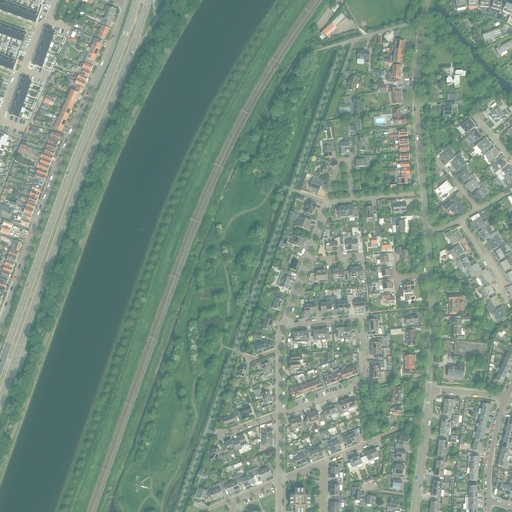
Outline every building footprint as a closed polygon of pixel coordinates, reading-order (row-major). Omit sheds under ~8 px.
[(465,7),(463,0),(455,0),(455,1),(452,2),(454,9),(457,8),(457,9),(465,7)] [(492,0),(489,0),(489,7),(491,7),(491,8),(500,10),(502,2),(496,0),(493,0),(492,0)] [(502,2),(500,10),(502,11),(510,15),(510,14),(511,10),(511,5),(506,3),(505,4),(502,2)] [(8,3),(5,12),(10,13),(13,4),(8,3)] [(13,4),(10,13),(15,15),(18,6),(13,4)] [(18,6),(15,15),(20,17),(23,8),(18,6)] [(106,6),(104,12),(105,12),(114,15),(116,9),(109,6),(106,6)] [(23,8),(20,17),(25,19),(28,10),(23,8)] [(28,10),(25,19),(30,21),(33,12),(28,10)] [(100,10),(99,13),(102,14),(105,15),(104,18),(112,21),(114,15),(105,12),(104,12),(103,11),(103,12),(100,10)] [(33,12),(30,21),(35,23),(38,14),(33,12)] [(331,22),(332,23),(336,28),(346,18),(342,13),(333,21),(332,21),(331,22)] [(98,16),(97,19),(103,21),(102,24),(110,27),(112,21),(104,18),(101,17),(98,16)] [(336,28),(332,23),(323,31),(327,36),(336,28)] [(100,24),(99,26),(101,27),(100,31),(100,30),(100,31),(107,34),(110,28),(100,24)] [(5,25),(2,35),(7,36),(10,27),(5,25)] [(10,27),(7,36),(12,38),(16,29),(10,27)] [(46,28),(44,34),(53,37),(55,32),(46,28)] [(73,31),(71,36),(73,37),(74,36),(73,36),(75,32),(81,35),(82,32),(74,28),(73,31)] [(94,28),(93,30),(96,31),(99,33),(98,36),(104,39),(107,34),(100,31),(100,30),(94,28)] [(499,28),(482,35),(484,41),(487,41),(488,43),(492,42),(491,39),(501,35),(499,28)] [(16,29),(12,38),(17,40),(21,31),(16,29)] [(21,31),(17,40),(23,42),(26,33),(21,31)] [(44,34),(42,39),(51,42),(53,37),(44,34)] [(96,38),(92,46),(99,50),(102,45),(101,44),(103,41),(96,38)] [(42,39),(40,44),(49,47),(51,42),(42,39)] [(390,43),(389,49),(403,50),(403,44),(404,44),(405,40),(401,40),(401,41),(395,40),(395,45),(393,45),(393,44),(390,43)] [(498,55),(511,47),(511,41),(511,40),(501,46),(500,43),(496,45),(497,48),(495,49),(498,55)] [(40,44),(38,49),(47,52),(49,47),(40,44)] [(92,46),(89,52),(97,56),(99,50),(92,46)] [(403,50),(389,49),(386,48),(385,51),(393,51),(393,50),(394,50),(394,56),(403,57),(403,53),(402,53),(403,50)] [(38,49),(36,54),(45,57),(47,52),(38,49)] [(364,63),(368,63),(369,52),(366,52),(366,51),(362,50),(361,49),(360,49),(359,50),(358,50),(357,59),(364,60),(364,63)] [(78,53),(77,56),(78,58),(79,59),(79,60),(82,61),(92,65),(94,61),(97,56),(89,52),(86,51),(84,55),(81,54),(78,53)] [(36,54),(35,59),(44,62),(45,57),(36,54)] [(384,59),(383,62),(385,63),(393,63),(393,62),(401,63),(402,61),(403,57),(394,56),(390,55),(390,60),(384,59)] [(5,57),(2,67),(7,68),(11,59),(5,57)] [(11,59),(7,68),(13,70),(16,61),(11,59)] [(35,59),(33,64),(42,68),(44,62),(35,59)] [(82,61),(79,67),(90,72),(90,71),(90,72),(93,66),(92,65),(82,61)] [(385,63),(385,65),(392,66),(392,71),(401,72),(402,68),(401,68),(401,66),(393,65),(393,63),(385,63)] [(74,65),(72,70),(88,77),(90,72),(79,67),(78,66),(74,65)] [(72,70),(77,72),(74,77),(77,78),(86,82),(88,77),(72,70)] [(451,76),(447,76),(447,79),(446,79),(446,83),(454,82),(454,85),(456,85),(456,86),(459,86),(458,83),(460,83),(459,76),(461,75),(461,76),(465,76),(465,74),(466,74),(465,71),(463,71),(463,70),(455,71),(456,72),(455,72),(455,76),(454,76),(454,78),(451,78),(451,76)] [(388,77),(387,82),(398,83),(399,78),(400,78),(400,76),(401,76),(401,72),(392,71),(391,77),(388,77)] [(347,85),(347,86),(349,87),(348,89),(353,91),(354,88),(356,89),(357,82),(360,83),(362,78),(351,75),(351,78),(349,78),(348,82),(347,83),(347,84),(347,85)] [(68,78),(67,80),(71,82),(71,81),(75,83),(76,84),(83,87),(84,87),(86,82),(77,78),(74,77),(74,78),(76,79),(75,82),(68,78)] [(22,78),(20,83),(29,87),(31,81),(22,78)] [(71,82),(70,84),(75,86),(74,89),(71,88),(70,89),(81,94),(83,87),(76,84),(75,83),(71,81),(71,82)] [(20,83),(18,88),(28,92),(29,87),(20,83)] [(393,104),(401,104),(400,91),(397,91),(397,87),(390,88),(390,92),(392,92),(393,104)] [(18,88),(17,94),(26,97),(28,92),(18,88)] [(71,90),(69,95),(76,99),(79,93),(71,90)] [(17,94),(15,99),(24,102),(26,97),(17,94)] [(63,97),(62,99),(74,104),(76,99),(69,95),(67,99),(63,97)] [(15,99),(13,104),(22,107),(24,102),(15,99)] [(62,99),(61,101),(65,103),(64,106),(71,110),(74,104),(62,99)] [(445,105),(445,108),(443,108),(443,115),(452,115),(451,105),(458,104),(458,100),(443,101),(444,105),(445,105)] [(13,104),(11,109),(20,112),(22,107),(13,104)] [(58,108),(57,110),(69,115),(71,110),(64,106),(62,110),(58,108)] [(503,121),(510,116),(506,111),(503,113),(499,108),(497,110),(495,106),(489,111),(492,114),(490,116),(496,123),(501,119),(503,121)] [(11,109),(9,114),(18,117),(21,118),(23,113),(20,112),(11,109)] [(394,125),(405,124),(405,122),(406,122),(406,118),(405,118),(405,117),(400,117),(400,109),(393,110),(394,119),(393,119),(392,120),(391,121),(391,122),(391,123),(392,123),(393,123),(394,123),(394,125)] [(57,110),(56,112),(60,114),(59,117),(66,121),(69,115),(57,110)] [(53,119),(52,121),(64,126),(66,121),(59,117),(57,121),(53,119)] [(464,133),(467,137),(472,132),(470,130),(475,126),(469,118),(460,126),(465,132),(464,133)] [(52,121),(51,123),(56,125),(54,128),(62,132),(64,126),(52,121)] [(467,137),(466,137),(472,143),(470,144),(473,148),(474,147),(477,145),(476,145),(478,143),(476,141),(481,137),(475,129),(472,132),(467,137)] [(407,130),(398,130),(398,135),(389,136),(390,139),(399,138),(399,137),(407,136),(407,130)] [(46,136),(50,137),(59,140),(62,135),(52,131),(51,135),(47,133),(46,136)] [(0,133),(0,138),(7,141),(9,136),(0,133)] [(360,139),(360,136),(354,137),(354,144),(358,144),(358,151),(365,150),(364,138),(360,139)] [(44,139),(43,141),(48,143),(57,146),(59,140),(50,137),(48,141),(44,139)] [(477,145),(474,147),(479,153),(480,152),(483,156),(485,155),(484,155),(488,151),(486,149),(491,145),(485,137),(478,143),(476,145),(477,145)] [(340,143),(341,145),(340,145),(340,148),(341,147),(341,154),(346,153),(346,152),(349,152),(348,144),(351,144),(351,138),(344,139),(345,142),(340,143)] [(323,143),(324,147),(323,147),(325,157),(332,156),(331,150),(335,150),(334,141),(327,142),(323,143)] [(44,145),(43,147),(46,148),(55,152),(57,146),(48,143),(47,146),(44,145)] [(21,145),(19,150),(51,162),(53,157),(36,150),(21,145)] [(446,164),(454,158),(454,157),(455,156),(450,150),(451,149),(448,145),(443,150),(445,153),(440,157),(446,164)] [(484,155),(485,155),(490,161),(488,162),(491,165),(497,161),(496,161),(494,158),(500,154),(493,147),(488,151),(484,155)] [(37,148),(36,150),(53,157),(55,152),(46,148),(45,151),(37,148)] [(51,162),(19,150),(17,155),(36,162),(49,167),(51,162)] [(454,157),(454,158),(456,160),(451,164),(452,166),(457,171),(459,169),(464,164),(465,165),(466,163),(461,157),(462,156),(459,153),(455,156),(454,157)] [(362,160),(355,160),(356,167),(367,166),(366,162),(369,162),(369,156),(362,157),(362,160)] [(491,165),(491,166),(496,172),(495,173),(496,175),(495,176),(496,177),(497,176),(498,176),(503,172),(501,169),(506,165),(500,158),(496,161),(497,161),(491,165)] [(36,162),(35,165),(30,163),(30,165),(38,168),(48,172),(49,167),(36,162)] [(317,173),(320,174),(321,175),(322,174),(326,176),(330,166),(319,163),(318,168),(319,168),(317,173)] [(459,169),(461,171),(456,176),(462,183),(467,179),(471,175),(466,169),(467,168),(465,165),(464,164),(459,169)] [(503,172),(498,176),(502,180),(506,185),(511,180),(511,178),(511,177),(511,176),(511,168),(510,166),(503,172)] [(29,171),(36,173),(46,177),(48,172),(38,168),(37,171),(30,169),(29,171)] [(398,178),(398,184),(407,183),(407,175),(409,175),(409,169),(395,169),(395,172),(401,172),(401,178),(398,178)] [(30,174),(30,177),(44,182),(46,177),(36,173),(35,176),(30,174)] [(467,179),(469,181),(464,185),(470,192),(476,188),(480,184),(479,184),(474,178),(475,177),(472,174),(471,175),(467,179)] [(25,175),(24,177),(34,181),(34,183),(42,186),(44,182),(30,177),(25,175)] [(322,184),(324,180),(314,177),(313,180),(312,180),(310,184),(308,185),(309,187),(309,188),(319,191),(321,183),(322,184)] [(448,192),(453,188),(447,181),(437,188),(441,193),(439,195),(443,200),(450,195),(448,192)] [(476,188),(478,190),(473,194),(479,201),(488,194),(484,189),(487,187),(483,182),(479,184),(480,184),(476,188)] [(22,184),(21,186),(32,190),(40,193),(42,187),(34,185),(33,188),(25,185),(22,184)] [(21,193),(24,194),(30,196),(38,199),(40,193),(32,190),(30,194),(22,191),(21,193)] [(20,199),(28,201),(36,204),(38,199),(30,196),(29,199),(21,196),(20,199)] [(443,207),(448,212),(452,216),(458,211),(459,214),(467,210),(465,206),(463,206),(457,199),(452,204),(450,201),(443,207)] [(16,200),(15,203),(34,210),(36,204),(28,201),(27,205),(22,203),(22,202),(16,200)] [(396,200),(389,201),(389,204),(393,204),(394,212),(406,211),(405,203),(396,203),(396,200)] [(308,201),(304,211),(311,214),(313,210),(314,210),(316,204),(315,204),(308,201)] [(34,210),(15,203),(11,202),(11,204),(15,206),(15,207),(21,209),(20,211),(24,213),(32,216),(34,210)] [(353,205),(345,206),(346,218),(350,217),(354,217),(358,217),(357,209),(353,209),(353,205)] [(338,211),(334,211),(335,219),(339,219),(339,218),(343,218),(346,218),(345,206),(338,207),(338,211)] [(373,207),(365,207),(366,219),(374,218),(374,221),(377,220),(376,213),(373,214),(373,207)] [(30,221),(17,216),(18,217),(17,220),(21,221),(20,224),(28,227),(30,221)] [(298,226),(308,230),(310,224),(306,222),(307,219),(300,217),(298,220),(300,221),(298,226)] [(480,227),(482,230),(489,226),(490,226),(486,220),(483,222),(480,217),(470,223),(475,231),(480,227)] [(0,218),(0,231),(9,235),(13,224),(5,221),(0,220),(1,219),(0,218)] [(393,218),(393,226),(396,225),(396,232),(405,232),(404,225),(405,225),(404,221),(401,221),(401,218),(393,218)] [(482,230),(479,232),(484,240),(489,237),(491,239),(491,240),(497,236),(495,232),(493,233),(489,226),(482,230)] [(450,231),(444,234),(447,238),(448,237),(452,244),(452,245),(463,239),(458,230),(452,234),(450,231)] [(299,240),(300,237),(293,234),(292,238),(294,239),(292,244),(302,248),(304,242),(299,240)] [(355,240),(351,240),(352,250),(358,249),(358,243),(360,243),(360,235),(354,237),(355,240)] [(491,240),(491,239),(487,241),(492,250),(498,246),(499,249),(504,246),(506,246),(503,242),(502,243),(498,235),(497,236),(491,240)] [(346,244),(347,250),(352,250),(351,240),(348,241),(348,236),(342,236),(343,244),(346,244)] [(334,242),(331,242),(332,252),(338,251),(337,245),(340,245),(340,237),(334,239),(334,242)] [(382,250),(390,249),(389,242),(381,243),(380,237),(370,238),(371,244),(377,244),(377,246),(381,246),(382,250)] [(326,246),(326,252),(332,252),(331,242),(328,242),(327,238),(322,238),(323,246),(326,246)] [(14,243),(11,249),(19,252),(22,243),(11,240),(10,242),(14,243)] [(452,244),(446,248),(448,252),(449,251),(453,258),(458,256),(464,252),(459,244),(453,248),(452,245),(452,244)] [(499,249),(493,252),(498,261),(504,257),(505,260),(506,260),(510,257),(511,256),(509,253),(508,253),(504,246),(499,249)] [(401,261),(409,260),(408,250),(402,251),(402,248),(396,248),(397,255),(400,254),(401,261)] [(3,253),(8,255),(16,258),(19,252),(11,249),(9,253),(4,251),(3,253)] [(376,258),(377,260),(377,264),(389,263),(388,256),(385,257),(385,253),(372,255),(372,258),(376,258)] [(290,264),(289,268),(295,270),(298,261),(296,260),(298,256),(291,254),(288,263),(290,264)] [(1,258),(6,260),(15,263),(16,258),(8,255),(7,258),(2,256),(1,258)] [(453,258),(452,259),(454,263),(456,262),(460,269),(463,267),(469,263),(470,264),(470,263),(465,255),(460,258),(458,256),(453,258)] [(506,260),(505,260),(500,263),(505,271),(510,268),(511,271),(511,270),(511,260),(510,257),(506,260)] [(0,263),(5,265),(13,268),(15,263),(6,260),(5,263),(0,260),(0,263)] [(463,267),(466,271),(467,270),(471,277),(475,275),(481,271),(482,271),(477,263),(471,266),(470,264),(469,263),(463,267)] [(0,269),(11,273),(13,268),(5,265),(3,268),(0,267),(0,269)] [(361,266),(355,267),(356,276),(359,276),(359,278),(361,279),(365,279),(365,271),(362,271),(361,266)] [(350,272),(347,273),(348,280),(352,280),(353,279),(353,277),(356,276),(355,267),(349,267),(350,272)] [(386,267),(377,267),(378,278),(382,278),(382,277),(390,276),(389,269),(387,269),(386,267)] [(333,274),(330,274),(330,282),(335,282),(336,280),(336,278),(339,278),(338,268),(332,269),(333,274)] [(344,268),(338,268),(339,278),(342,278),(342,280),(343,281),(348,280),(347,273),(344,273),(344,268)] [(0,275),(1,276),(9,279),(11,273),(0,269),(0,275)] [(326,269),(320,270),(321,280),(324,279),(325,281),(326,282),(330,282),(330,274),(327,275),(326,269)] [(321,280),(320,270),(315,270),(315,274),(314,274),(311,273),(308,280),(307,283),(313,285),(314,282),(315,282),(317,282),(318,281),(318,280),(321,280)] [(282,271),(278,283),(280,284),(280,286),(288,289),(291,281),(292,279),(291,279),(292,278),(288,277),(289,273),(282,271)] [(475,275),(477,278),(478,278),(482,285),(493,279),(488,271),(483,274),(481,271),(475,275)] [(0,281),(7,284),(9,279),(1,276),(0,277),(0,281)] [(379,280),(379,286),(380,290),(383,290),(391,289),(391,282),(388,282),(388,280),(379,280)] [(404,290),(414,289),(413,282),(403,283),(404,290)] [(476,289),(479,292),(479,294),(481,293),(484,299),(489,296),(494,293),(490,285),(484,288),(482,285),(476,289)] [(390,297),(390,293),(381,294),(382,301),(387,301),(387,305),(395,304),(394,297),(390,297)] [(274,301),(272,308),(273,308),(281,311),(283,304),(284,301),(283,300),(281,300),(283,296),(276,294),(275,298),(274,301)] [(361,299),(359,299),(360,308),(365,308),(364,300),(367,300),(367,294),(363,294),(363,295),(362,295),(361,297),(361,299)] [(449,301),(449,304),(455,304),(459,303),(460,311),(463,311),(463,305),(463,302),(459,302),(459,299),(465,299),(464,295),(461,295),(461,294),(457,295),(448,296),(448,301),(449,301)] [(345,300),(342,301),(343,310),(348,309),(348,302),(351,301),(350,295),(344,296),(345,300)] [(353,295),(350,295),(351,301),(354,301),(354,309),(360,308),(359,299),(354,299),(353,295)] [(484,299),(483,299),(485,303),(486,302),(487,305),(488,305),(486,307),(488,311),(489,310),(490,309),(490,310),(495,307),(501,304),(496,295),(490,299),(489,296),(484,299)] [(337,296),(333,297),(334,303),(337,303),(338,310),(343,310),(342,301),(337,301),(337,296)] [(330,299),(325,299),(325,302),(326,311),(332,311),(331,303),(334,303),(333,297),(330,297),(330,299)] [(314,303),(309,304),(310,313),(315,312),(314,305),(317,305),(317,298),(314,299),(314,303)] [(320,298),(317,298),(317,305),(320,304),(321,312),(326,311),(325,302),(320,303),(320,298)] [(310,313),(309,304),(304,304),(303,300),(300,300),(301,306),(304,306),(304,313),(310,313)] [(455,304),(449,304),(449,312),(455,312),(455,307),(458,307),(458,305),(455,305),(455,304)] [(490,309),(489,310),(491,314),(493,313),(496,320),(497,320),(499,323),(506,319),(505,316),(507,314),(502,306),(496,309),(495,307),(490,310),(490,309)] [(409,312),(402,313),(402,319),(406,319),(406,325),(412,324),(413,325),(418,325),(417,315),(409,316),(409,312)] [(368,320),(368,326),(378,325),(378,322),(380,321),(380,314),(373,315),(374,320),(368,320)] [(264,329),(263,330),(265,331),(267,332),(268,330),(270,331),(272,325),(273,325),(275,321),(265,317),(262,328),(264,329)] [(453,327),(453,329),(461,329),(461,323),(459,322),(459,320),(450,320),(449,325),(454,325),(454,327),(453,327)] [(378,325),(368,326),(369,332),(372,331),(372,335),(375,334),(382,334),(382,330),(380,328),(379,329),(378,325)] [(351,327),(343,328),(344,338),(348,337),(349,340),(356,340),(355,332),(351,333),(351,327)] [(343,328),(336,329),(337,334),(334,334),(334,341),(341,340),(340,338),(344,338),(343,328)] [(328,329),(321,330),(322,340),(326,339),(326,341),(332,341),(332,335),(329,335),(328,329)] [(461,329),(453,329),(453,335),(457,335),(457,338),(464,338),(464,335),(461,335),(461,329)] [(314,336),(311,336),(311,343),(318,342),(318,340),(322,340),(321,330),(313,331),(314,336)] [(405,331),(407,345),(416,344),(416,336),(414,336),(414,330),(405,331)] [(307,331),(300,332),(301,342),(305,341),(305,343),(311,343),(311,336),(308,337),(307,331)] [(301,342),(300,332),(293,333),(293,338),(290,338),(290,345),(297,345),(297,342),(301,342)] [(370,346),(370,349),(381,348),(381,344),(383,344),(383,339),(376,340),(376,343),(370,343),(370,346)] [(253,344),(256,352),(272,346),(270,341),(267,342),(266,340),(253,344)] [(371,351),(370,352),(370,355),(374,355),(374,358),(377,357),(384,357),(383,352),(381,352),(381,348),(370,349),(371,351)] [(404,356),(405,364),(414,363),(414,360),(415,360),(415,355),(410,355),(410,352),(402,353),(403,356),(404,356)] [(290,358),(288,359),(289,362),(290,362),(290,364),(300,363),(300,360),(302,359),(302,354),(292,355),(290,355),(290,358)] [(511,360),(505,357),(503,363),(510,366),(511,362),(511,360)] [(262,368),(263,371),(271,368),(269,363),(263,365),(262,361),(256,364),(258,369),(260,368),(260,369),(262,368)] [(371,366),(372,372),(380,372),(380,368),(384,368),(384,361),(376,361),(376,366),(371,366)] [(300,363),(290,364),(290,366),(289,367),(289,370),(297,369),(297,372),(303,372),(303,367),(301,367),(300,363)] [(355,365),(350,367),(353,376),(359,374),(357,368),(358,368),(358,363),(355,364),(355,365)] [(414,363),(405,364),(405,369),(404,369),(404,372),(404,373),(405,374),(406,374),(410,374),(410,371),(415,371),(414,363)] [(448,373),(447,376),(458,378),(459,375),(463,375),(464,368),(463,368),(464,363),(458,363),(458,367),(449,366),(447,366),(447,369),(448,369),(448,373)] [(503,363),(500,368),(507,372),(510,366),(503,363)] [(241,377),(240,378),(240,381),(246,383),(248,376),(245,375),(247,369),(241,366),(240,369),(239,369),(238,374),(238,375),(241,377)] [(343,370),(339,371),(342,380),(347,378),(348,377),(344,366),(342,367),(343,370)] [(346,366),(344,366),(348,377),(349,377),(353,376),(350,367),(347,369),(346,366)] [(271,368),(263,371),(264,374),(262,375),(260,376),(262,382),(268,379),(267,376),(273,374),(271,368)] [(338,368),(333,370),(337,381),(338,381),(342,380),(339,371),(338,368)] [(500,368),(497,374),(505,377),(507,372),(500,368)] [(332,374),(329,375),(332,384),(336,382),(337,381),(333,370),(331,371),(332,374)] [(384,371),(380,372),(372,372),(372,378),(377,378),(377,381),(385,380),(384,371)] [(328,372),(322,375),(321,375),(322,378),(323,378),(326,386),(332,384),(329,375),(328,372)] [(497,374),(495,380),(494,379),(492,383),(499,386),(500,382),(502,383),(505,377),(497,374)] [(319,379),(314,381),(317,389),(322,387),(319,379)] [(314,381),(309,383),(312,391),(313,390),(313,391),(317,389),(314,381)] [(309,383),(303,385),(306,393),(311,391),(312,391),(309,383)] [(303,385),(298,387),(301,395),(302,394),(302,395),(306,393),(303,385)] [(292,387),(289,389),(292,395),(292,396),(295,395),(296,397),(300,395),(301,395),(298,387),(293,389),(292,387)] [(387,404),(390,404),(395,404),(402,404),(402,395),(403,388),(394,387),(393,399),(391,399),(391,402),(387,401),(387,404)] [(256,396),(258,396),(259,398),(261,397),(262,399),(271,396),(269,391),(264,393),(263,390),(261,391),(260,389),(254,391),(256,396)] [(271,396),(262,399),(263,402),(260,403),(261,406),(260,406),(262,409),(269,406),(268,403),(273,401),(271,396)] [(345,400),(344,400),(348,409),(356,406),(355,399),(354,397),(350,399),(349,398),(347,399),(347,398),(344,399),(345,400)] [(444,399),(443,406),(452,408),(453,400),(444,399)] [(340,404),(337,405),(339,412),(340,415),(348,412),(348,409),(344,400),(343,400),(341,401),(339,402),(340,404)] [(483,403),(482,409),(489,411),(491,405),(483,403)] [(328,406),(331,415),(339,412),(337,405),(334,406),(333,404),(331,405),(331,404),(328,405),(328,406)] [(395,404),(395,408),(391,408),(391,409),(390,408),(390,412),(392,413),(392,415),(397,415),(398,411),(401,411),(402,404),(395,404)] [(243,408),(239,409),(240,411),(243,420),(250,417),(248,414),(252,412),(249,406),(243,408)] [(324,414),(321,415),(324,422),(327,421),(326,417),(331,415),(328,406),(327,406),(324,407),(322,408),(324,414)] [(452,408),(443,406),(442,414),(451,415),(452,408)] [(313,411),(311,412),(315,422),(318,421),(319,423),(320,423),(321,426),(325,424),(324,422),(321,415),(319,416),(316,410),(313,411)] [(307,418),(304,419),(305,421),(307,427),(310,426),(310,424),(315,422),(311,412),(309,413),(305,414),(307,418)] [(234,415),(223,419),(225,426),(236,422),(234,415)] [(297,418),(295,418),(298,428),(303,426),(304,428),(307,427),(305,421),(302,422),(300,416),(297,417),(297,418)] [(291,433),(294,432),(296,431),(296,429),(298,428),(295,418),(292,419),(289,420),(291,426),(288,427),(291,433)] [(442,420),(441,427),(449,428),(452,428),(453,421),(461,422),(461,419),(453,418),(452,421),(442,420)] [(267,427),(260,427),(260,434),(260,438),(262,438),(272,438),(272,431),(267,431),(267,427)] [(441,427),(440,434),(448,435),(449,428),(441,427)] [(353,430),(348,432),(349,435),(352,443),(357,441),(356,438),(359,436),(362,434),(359,428),(356,429),(353,431),(353,430)] [(343,435),(340,436),(342,442),(345,441),(347,445),(352,443),(348,432),(343,435)] [(238,440),(235,441),(238,450),(242,449),(242,448),(247,445),(244,435),(237,437),(238,440)] [(396,443),(395,447),(403,448),(403,445),(407,445),(408,436),(399,435),(398,435),(397,436),(397,437),(398,437),(399,438),(398,444),(396,443)] [(336,440),(333,442),(336,450),(341,448),(339,444),(342,442),(340,436),(335,438),(336,440)] [(272,438),(262,438),(262,442),(260,442),(260,450),(267,450),(267,446),(272,446),(272,438)] [(323,441),(324,443),(326,449),(329,448),(331,452),(336,450),(333,442),(332,439),(328,441),(326,440),(323,441)] [(238,450),(235,441),(232,443),(231,440),(225,442),(228,451),(234,449),(235,451),(238,450)] [(439,440),(438,447),(447,449),(447,445),(448,441),(439,440)] [(319,447),(315,449),(318,457),(323,455),(321,451),(324,450),(322,444),(319,445),(319,447)] [(221,450),(211,447),(210,452),(211,452),(209,458),(214,459),(213,461),(214,462),(216,463),(217,462),(218,459),(220,460),(223,459),(224,463),(228,462),(225,455),(222,456),(221,457),(219,456),(221,450)] [(308,447),(305,449),(308,456),(309,458),(312,457),(313,459),(318,457),(315,449),(314,447),(310,448),(308,447)] [(403,448),(395,447),(395,450),(397,451),(396,457),(395,457),(394,457),(394,458),(395,459),(396,459),(396,460),(405,461),(406,452),(402,451),(403,448)] [(447,449),(438,447),(437,455),(446,456),(447,449)] [(375,448),(370,450),(373,459),(378,457),(379,459),(382,457),(380,450),(376,452),(375,448)] [(305,449),(297,452),(297,454),(302,464),(307,462),(305,458),(308,456),(305,449)] [(366,456),(363,457),(366,464),(374,461),(373,459),(370,450),(365,453),(366,456)] [(468,462),(471,462),(479,463),(479,457),(474,456),(474,453),(467,452),(467,455),(468,456),(468,462)] [(292,454),(289,455),(292,463),(295,462),(297,466),(302,464),(297,454),(292,456),(292,454)] [(359,455),(354,457),(357,465),(358,467),(366,464),(363,457),(360,458),(359,455)] [(350,471),(353,469),(358,467),(357,465),(354,457),(349,459),(350,462),(347,464),(350,471)] [(436,461),(435,468),(444,469),(445,462),(436,461)] [(266,468),(263,469),(267,478),(272,476),(270,470),(272,469),(270,462),(266,464),(265,465),(266,468)] [(330,467),(330,473),(339,473),(339,468),(341,468),(341,464),(334,464),(334,467),(330,467)] [(392,473),(391,476),(399,477),(399,474),(403,475),(404,465),(395,464),(395,465),(394,464),(393,465),(393,466),(394,467),(395,467),(394,473),(392,473)] [(257,467),(253,469),(256,475),(259,474),(261,480),(267,478),(263,469),(260,471),(259,468),(257,467)] [(444,469),(435,468),(434,475),(443,476),(444,469)] [(250,475),(247,476),(250,485),(256,483),(253,477),(256,475),(253,469),(249,470),(249,472),(250,475)] [(339,473),(330,473),(330,478),(334,478),(334,481),(341,481),(341,478),(339,478),(339,473)] [(241,474),(237,475),(240,482),(243,481),(245,487),(250,485),(247,476),(244,477),(243,474),(241,474)] [(234,482),(231,483),(234,492),(240,489),(237,483),(240,482),(237,475),(233,477),(232,479),(234,482)] [(399,477),(391,476),(391,480),(393,480),(392,486),(391,486),(390,487),(390,488),(391,488),(392,489),(401,490),(402,481),(398,481),(399,477)] [(499,489),(498,491),(504,493),(507,486),(504,484),(504,481),(497,479),(496,482),(497,482),(495,488),(499,489)] [(225,481),(221,482),(224,489),(226,488),(229,494),(234,492),(231,483),(228,484),(226,481),(225,481)] [(330,485),(330,490),(339,490),(339,485),(341,485),(341,481),(334,481),(334,485),(330,485)] [(433,481),(432,488),(441,490),(442,482),(433,481)] [(213,486),(214,490),(218,498),(223,496),(221,490),(224,489),(221,482),(213,486)] [(353,487),(352,491),(351,500),(351,501),(352,502),(353,502),(354,501),(354,500),(360,501),(359,505),(363,506),(364,499),(360,498),(361,492),(359,492),(359,491),(358,490),(357,490),(358,488),(353,487)] [(201,498),(204,498),(206,491),(206,490),(205,490),(198,488),(194,497),(200,499),(201,498)] [(290,496),(290,506),(293,506),(293,508),(295,508),(294,511),(305,511),(305,508),(307,508),(307,506),(310,506),(310,496),(307,496),(307,493),(305,493),(305,488),(295,488),(295,493),(293,493),(293,496),(290,496)] [(441,490),(432,488),(432,496),(440,497),(441,490)] [(206,491),(204,498),(207,500),(208,496),(210,495),(213,501),(218,498),(214,490),(211,491),(211,489),(209,489),(206,490),(206,491)] [(339,490),(330,490),(330,496),(334,496),(334,499),(341,499),(341,495),(339,495),(339,490)] [(364,499),(363,506),(366,506),(367,504),(373,505),(372,506),(373,507),(374,507),(375,506),(375,505),(377,497),(367,495),(367,499),(364,499)] [(387,506),(387,510),(394,511),(395,508),(398,508),(399,499),(391,498),(390,498),(389,499),(389,500),(390,501),(390,507),(387,506)] [(330,502),(330,508),(339,508),(341,508),(341,499),(334,499),(334,502),(330,502)] [(431,502),(430,509),(438,510),(439,503),(431,502)]
